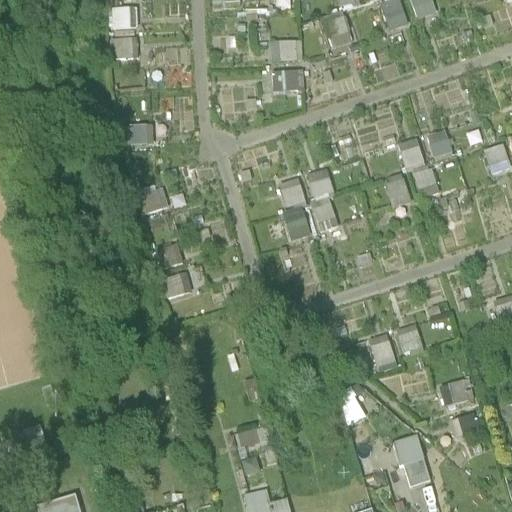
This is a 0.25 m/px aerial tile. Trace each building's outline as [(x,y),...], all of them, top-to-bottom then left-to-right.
[(335,0),(339,11),(359,4),(357,0),(335,0)] [(388,0),(378,4),(389,33),(409,25),(398,0),(388,0)] [(432,0),(408,0),(415,21),(437,14),(432,0)] [(129,30),(128,9),(110,10),(111,31),(129,30)] [(342,13),(320,19),(327,45),(350,39),(342,13)] [(130,59),(130,40),(113,40),(112,59),(130,59)] [(269,43),(270,64),(302,62),(301,41),(269,43)] [(303,93),(303,72),(270,71),(270,93),(303,93)] [(153,147),(152,127),(128,128),(129,147),(153,147)] [(425,139),(433,160),(451,153),(443,133),(425,139)] [(397,146),(405,172),(425,165),(416,140),(397,146)] [(502,146),(482,153),(491,177),(510,169),(502,146)] [(331,169),(306,174),(311,202),(336,197),(331,169)] [(438,194),(430,169),(412,175),(420,200),(438,194)] [(278,185),(283,209),(305,204),(299,180),(278,185)] [(405,181),(385,186),(390,209),(410,205),(405,181)] [(136,194),(141,217),(167,211),(162,189),(136,194)] [(288,245),(316,237),(306,205),(279,213),(288,245)] [(181,269),(181,252),(158,252),(157,269),(181,269)] [(202,293),(194,271),(161,282),(169,305),(202,293)] [(511,299),(492,301),(495,326),(511,324),(511,299)] [(368,342),(376,369),(396,363),(388,336),(368,342)] [(464,381),(439,388),(444,408),(470,401),(464,381)] [(347,427),(363,420),(352,400),(363,394),(356,387),(340,397),(347,427)] [(452,422),(455,439),(467,437),(464,420),(452,422)] [(268,429),(234,438),(238,455),(261,449),(266,467),(277,464),(268,429)] [(410,490),(430,484),(417,439),(392,446),(399,470),(403,469),(410,490)] [(153,453),(149,442),(141,444),(145,455),(153,453)] [(48,465),(42,446),(29,450),(34,469),(48,465)] [(258,473),(255,460),(242,464),(245,476),(258,473)] [(382,477),(375,479),(377,486),(384,484),(382,477)] [(249,509),(250,511),(269,511),(268,505),(265,493),(245,498),(246,510),(249,509)] [(35,510),(36,511),(77,511),(74,499),(35,510)] [(269,511),(289,511),(286,500),(268,505),(269,511)]
